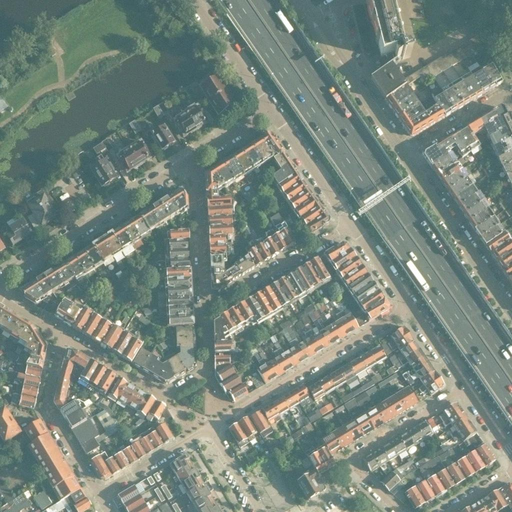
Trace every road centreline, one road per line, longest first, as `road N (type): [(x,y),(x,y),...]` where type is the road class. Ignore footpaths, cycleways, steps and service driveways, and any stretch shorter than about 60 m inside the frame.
road 1 (motorway): [(233,0),(511,405)]
road 2 (motorway): [(511,362),(261,0)]
road 3 (residential): [(408,305),(208,427)]
road 4 (tertiary): [(0,280),(196,157)]
road 5 (residential): [(204,311),(205,371),(169,395),(61,337)]
road 6 (residential): [(466,388),(352,460),(398,511)]
road 7 (tertiary): [(511,313),(403,155)]
road 8 (residential): [(97,494),(45,407),(61,337)]
road 9 (residential): [(204,311),(354,225)]
road 10 (tertiary): [(403,155),(309,17)]
road 11 (residential): [(196,157),(204,311)]
road 12 (tertiary): [(354,225),(272,107)]
road 13 (tertiary): [(272,107),(194,0)]
road 14 (residential): [(97,494),(208,427)]
road 15 (residential): [(403,155),(494,99),(511,103)]
